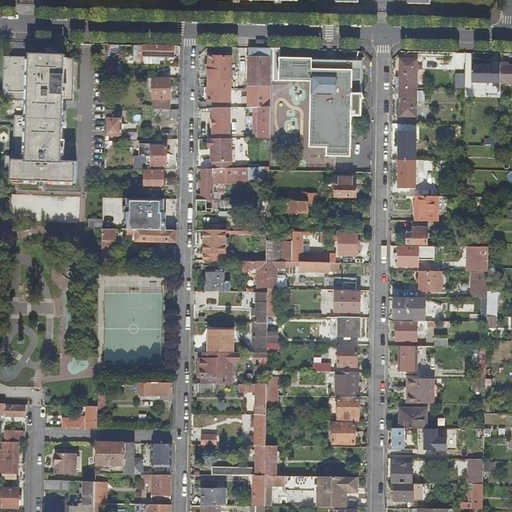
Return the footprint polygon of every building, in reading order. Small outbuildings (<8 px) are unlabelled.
[(146,45),(146,56),(175,57),(175,46),(146,45)] [(249,48),(249,77),(272,77),(272,49),(249,48)] [(6,56),(5,99),(29,100),(27,160),(13,160),(12,180),(76,182),(77,162),(63,161),(65,101),(74,101),(75,59),(66,58),(66,55),(31,54),(31,57),(6,56)] [(209,57),(209,79),(231,79),(231,76),(231,57),(209,57)] [(310,82),(313,82),(311,147),(328,148),(328,156),(351,156),(353,93),(363,93),(364,61),(281,59),(281,68),(279,68),(279,71),(281,71),(281,81),(310,82)] [(397,78),(397,87),(417,87),(418,59),(401,59),(401,79),(397,78)] [(473,64),(473,81),(502,82),(502,65),(473,64)] [(511,65),(502,65),(502,82),(511,82),(511,65)] [(108,66),(108,78),(118,78),(118,66),(108,66)] [(465,87),(466,72),(457,71),(457,87),(465,87)] [(242,96),(242,107),(247,107),(271,107),(272,77),(249,77),(248,96),(242,96)] [(153,78),(153,88),(153,110),(163,110),(171,110),(171,78),(153,78)] [(209,79),(208,100),(231,101),(231,79),(209,79)] [(400,93),(400,115),(417,116),(417,98),(417,89),(417,87),(397,87),(397,93),(400,93)] [(259,117),(259,138),(271,137),(271,107),(247,107),(248,117),(259,117)] [(206,108),(206,117),(219,116),(219,108),(206,108)] [(107,110),(106,135),(114,135),(114,141),(122,141),(122,116),(114,116),(114,110),(107,110)] [(400,131),(400,159),(416,160),(417,131),(400,131)] [(219,139),(208,139),(208,148),(211,148),(212,154),(212,162),(233,162),(233,149),(233,138),(219,139)] [(153,147),(153,166),(167,166),(168,148),(166,148),(153,147)] [(400,159),(399,187),(416,188),(416,170),(416,160),(400,159)] [(416,160),(416,170),(422,170),(422,164),(427,164),(427,160),(416,160)] [(203,169),(202,194),(197,194),(197,200),(213,200),(213,182),(213,168),(203,169)] [(213,168),(213,182),(225,183),(226,180),(226,175),(217,175),(217,168),(213,168)] [(217,168),(217,175),(226,175),(226,180),(239,179),(238,172),(254,171),(253,168),(217,168)] [(145,181),(145,191),(165,190),(165,170),(145,170),(145,181)] [(337,177),(337,197),(356,197),(356,177),(337,177)] [(289,193),(289,201),(309,202),(309,194),(289,193)] [(416,195),(416,220),(433,220),(438,220),(438,196),(416,195)] [(152,199),(132,198),(131,209),(177,210),(177,199),(152,199)] [(197,200),(196,211),(212,212),(212,208),(253,208),(253,201),(213,200),(197,200)] [(280,201),(280,212),(308,213),(308,211),(315,211),(316,210),(316,202),(309,202),(289,201),(280,201)] [(409,232),(409,242),(428,242),(428,245),(436,245),(436,240),(428,240),(428,233),(428,228),(428,226),(414,226),(414,232),(409,232)] [(103,229),(102,260),(107,260),(108,241),(112,241),(112,229),(103,229)] [(129,230),(129,235),(137,235),(137,241),(176,242),(176,231),(129,230)] [(205,230),(205,253),(206,253),(206,261),(227,261),(227,234),(227,231),(205,230)] [(270,237),(270,241),(267,241),(267,262),(269,263),(293,263),(294,232),(275,232),(270,232),(252,231),(252,234),(252,237),(270,237)] [(294,232),(293,263),(335,263),(335,255),(303,255),(303,236),(309,236),(309,232),(303,232),(294,232)] [(358,233),(347,233),(334,233),(326,232),(326,240),(336,241),(336,238),(341,238),(341,241),(340,254),(342,255),(342,257),(346,257),(346,255),(358,256),(358,248),(360,248),(360,241),(358,241),(358,233)] [(400,245),(399,265),(419,265),(419,245),(400,245)] [(477,246),(476,271),(488,272),(488,267),(489,246),(477,246)] [(154,254),(154,261),(176,261),(176,253),(164,253),(164,254),(154,254)] [(258,271),(257,292),(269,293),(269,289),(269,263),(267,262),(241,262),(241,271),(248,271),(248,269),(257,269),(258,271)] [(269,263),(269,289),(276,289),(277,289),(277,288),(286,288),(286,276),(277,276),(278,268),(292,268),(294,267),(294,266),(301,266),(301,271),(339,272),(339,263),(335,263),(293,263),(269,263)] [(421,271),(420,282),(420,290),(441,290),(442,271),(421,271)] [(208,273),(208,292),(230,292),(230,283),(223,283),(223,273),(208,273)] [(325,278),(325,290),(335,290),(335,283),(356,283),(356,279),(325,278)] [(474,283),(474,297),(488,297),(488,292),(488,283),(474,283)] [(336,290),(336,310),(336,311),(337,312),(338,312),(361,312),(362,293),(361,293),(361,291),(356,291),(336,290)] [(254,292),(254,303),(257,303),(257,309),(257,316),(257,323),(268,323),(268,317),(269,293),(257,292),(254,292)] [(395,297),(395,317),(398,317),(398,320),(417,320),(424,320),(425,320),(426,298),(395,297)] [(487,322),(487,327),(497,327),(497,316),(492,316),(488,316),(487,316),(487,322)] [(339,318),(339,337),(360,337),(361,318),(339,318)] [(397,320),(397,340),(417,340),(417,320),(398,320),(397,320)] [(254,323),(254,346),(258,346),(268,347),(268,344),(268,332),(268,324),(268,323),(257,323),(254,323)] [(268,332),(268,344),(278,344),(279,332),(275,332),(268,332)] [(435,338),(435,346),(447,346),(447,338),(435,338)] [(399,345),(399,370),(417,370),(418,345),(399,345)] [(339,346),(339,366),(357,366),(358,346),(339,346)] [(199,359),(199,377),(208,377),(213,378),(213,384),(214,384),(232,384),(233,363),(237,363),(237,353),(207,353),(204,353),(204,359),(199,359)] [(267,371),(267,384),(267,396),(276,396),(276,380),(274,380),(274,376),(277,376),(278,379),(283,378),(283,371),(267,371)] [(338,372),(337,397),(338,397),(359,397),(359,372),(338,372)] [(75,377),(67,385),(73,389),(79,383),(75,377)] [(410,386),(410,403),(433,403),(434,378),(409,378),(408,386),(410,386)] [(473,379),(473,389),(485,389),(485,387),(479,387),(478,379),(473,379)] [(138,382),(138,395),(160,395),(160,399),(167,399),(167,395),(173,396),(173,383),(138,382)] [(197,383),(197,392),(213,392),(214,384),(213,384),(208,383),(197,383)] [(247,384),(247,392),(256,392),(256,415),(267,415),(267,407),(267,396),(267,384),(247,384)] [(267,396),(267,407),(277,407),(278,396),(276,396),(267,396)] [(329,401),(328,405),(328,407),(328,410),(328,411),(329,413),(329,415),(329,417),(330,418),(338,417),(338,398),(338,397),(337,397),(330,397),(329,398),(329,399),(329,401)] [(338,398),(338,417),(338,419),(350,419),(350,416),(359,416),(359,398),(338,398)] [(0,403),(0,413),(5,414),(5,416),(26,416),(26,406),(6,405),(6,404),(0,403)] [(80,419),(80,428),(98,429),(98,411),(98,407),(87,406),(86,417),(80,417),(80,419)] [(400,408),(400,428),(404,428),(426,428),(426,408),(400,408)] [(255,427),(255,446),(256,446),(266,446),(267,421),(267,415),(256,415),(255,420),(252,420),(252,427),(255,427)] [(62,419),(62,428),(75,428),(75,419),(62,419)] [(334,423),(333,444),(355,444),(355,423),(334,423)] [(393,427),(393,457),(406,458),(406,448),(404,448),(404,428),(400,428),(393,427)] [(5,431),(5,442),(19,442),(25,442),(26,431),(5,431)] [(201,435),(201,445),(216,445),(216,435),(201,435)] [(0,441),(0,448),(1,449),(1,459),(0,458),(0,472),(18,473),(19,442),(5,442),(0,441)] [(96,443),(96,465),(125,465),(125,474),(133,474),(134,443),(96,443)] [(153,444),(153,465),(171,465),(172,444),(153,444)] [(213,468),(213,475),(253,476),(266,476),(266,446),(256,446),(255,468),(213,468)] [(266,446),(266,476),(276,476),(277,446),(266,446)] [(56,452),(55,473),(76,474),(77,453),(56,452)] [(469,459),(468,484),(473,484),(483,484),(484,462),(484,459),(477,459),(469,459)] [(392,464),(392,482),(412,483),(412,464),(392,464)] [(152,481),(152,501),(170,501),(171,475),(142,475),(142,480),(152,481)] [(253,476),(253,506),(265,507),(266,486),(266,476),(253,476)] [(266,476),(266,486),(282,486),(282,491),(314,491),(319,491),(319,504),(314,504),(306,504),(306,507),(319,507),(345,508),(345,495),(352,495),(352,492),(356,492),(357,477),(276,476),(266,476)] [(95,481),(94,503),(101,504),(105,504),(106,488),(101,488),(101,486),(101,477),(95,477),(95,481)] [(45,480),(44,488),(68,489),(69,480),(45,480)] [(83,481),(83,503),(78,503),(78,505),(67,505),(67,500),(50,500),(50,505),(49,505),(49,511),(94,511),(94,503),(95,481),(83,481)] [(413,493),(413,500),(422,500),(422,483),(413,483),(413,484),(413,493)] [(394,484),(394,500),(413,500),(413,493),(413,484),(394,484)] [(471,491),(471,498),(473,498),(473,506),(467,505),(467,509),(483,510),(483,485),(483,484),(473,484),(473,491),(471,491)] [(1,488),(1,508),(19,508),(19,488),(1,488)] [(201,489),(201,506),(220,506),(226,506),(227,488),(201,489)]
